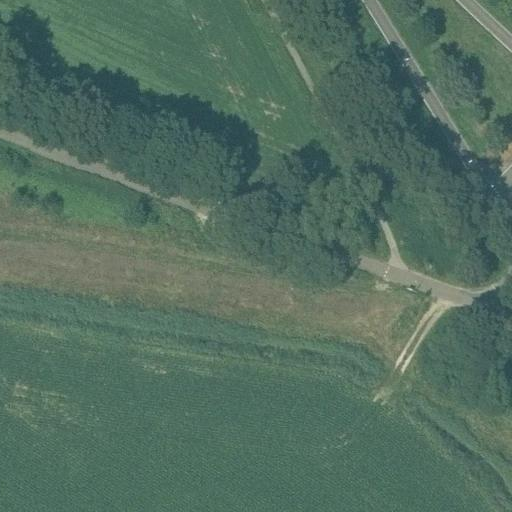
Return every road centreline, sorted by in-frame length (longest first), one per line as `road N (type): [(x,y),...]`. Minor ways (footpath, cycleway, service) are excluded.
road 1 (unclassified): [(509,289),(484,298),(458,295),(0,129)]
road 2 (secondary): [(367,0),(509,225)]
